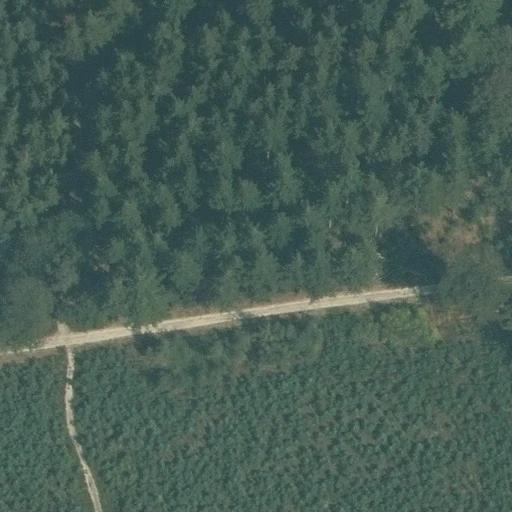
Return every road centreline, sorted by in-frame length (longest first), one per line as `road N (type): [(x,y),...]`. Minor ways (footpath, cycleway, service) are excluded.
road 1 (unknown): [(97,511),(72,433),(68,341),(48,261),(62,184),(57,120)]
road 2 (unknown): [(57,120),(38,0)]
